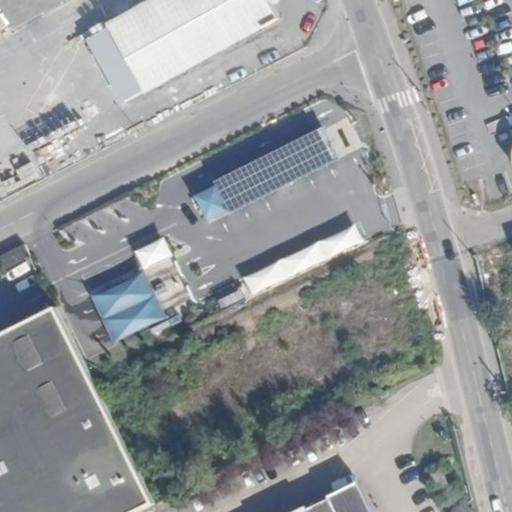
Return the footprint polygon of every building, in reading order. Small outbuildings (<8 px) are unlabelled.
[(7,0),(18,20),(55,0),(7,0)] [(154,0),(109,25),(144,90),(276,18),(266,0),(154,0)] [(217,180),(230,205),(333,154),(320,128),(217,180)] [(357,226),(242,272),(250,292),(365,245),(357,226)] [(149,277),(177,267),(166,236),(137,246),(149,277)] [(25,243),(0,255),(0,270),(0,271),(31,256),(25,243)] [(111,342),(167,318),(145,268),(89,291),(111,342)] [(92,380),(57,312),(0,340),(0,511),(148,511),(156,508),(92,380)] [(440,469),(429,474),(438,494),(449,489),(440,469)] [(352,511),(344,497),(313,511),(352,511)]
